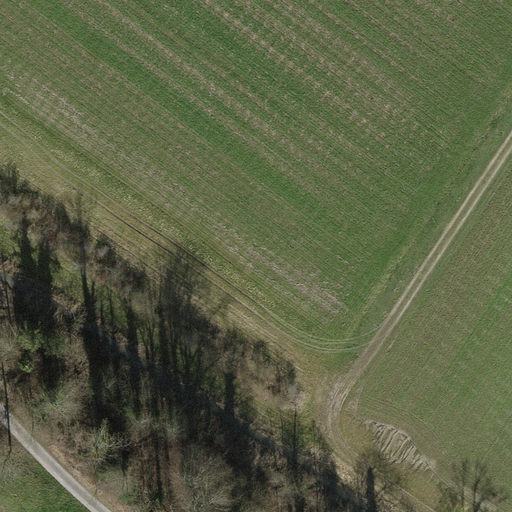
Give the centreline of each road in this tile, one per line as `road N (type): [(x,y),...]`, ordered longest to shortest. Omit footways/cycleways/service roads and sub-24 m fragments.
road 1 (track): [(414,511),(351,469),(329,431),(338,396),(511,142)]
road 2 (track): [(102,511),(0,412)]
